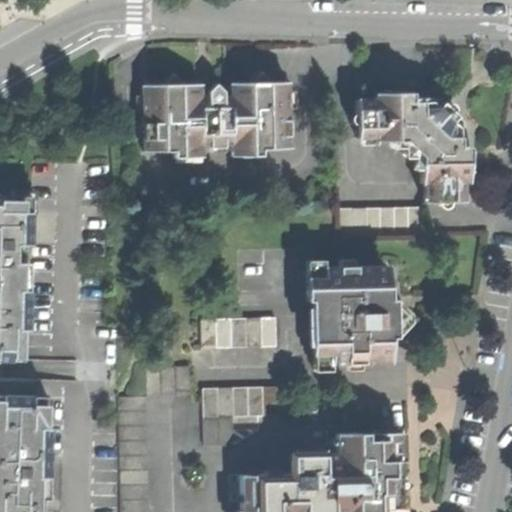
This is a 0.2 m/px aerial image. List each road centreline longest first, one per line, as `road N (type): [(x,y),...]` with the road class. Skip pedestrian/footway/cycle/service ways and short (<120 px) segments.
road 1 (residential): [(511,24),(108,9),(75,18),(0,62)]
road 2 (residential): [(511,352),(482,511)]
